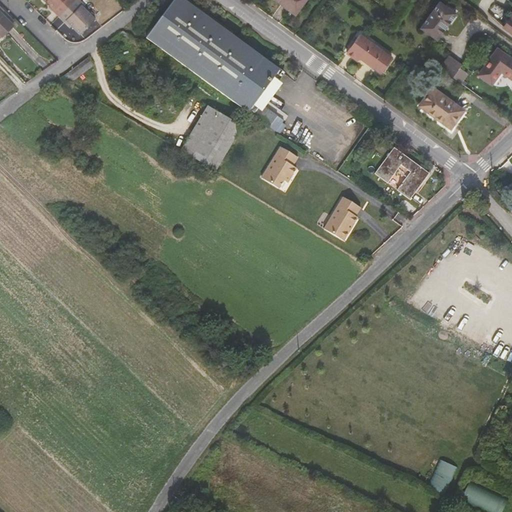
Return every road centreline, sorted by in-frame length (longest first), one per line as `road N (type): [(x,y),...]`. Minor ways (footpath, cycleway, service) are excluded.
road 1 (unclassified): [(466,180),(225,407),(149,511)]
road 2 (secondary): [(228,0),(466,180)]
